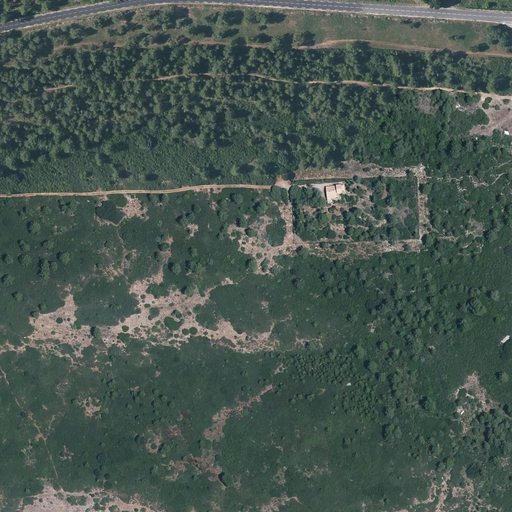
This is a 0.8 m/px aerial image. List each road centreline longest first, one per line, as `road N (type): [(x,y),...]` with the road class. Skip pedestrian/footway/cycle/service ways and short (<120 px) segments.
road 1 (track): [(0,195),(293,186)]
road 2 (secondary): [(224,0),(511,17)]
road 3 (secondary): [(0,27),(153,0)]
